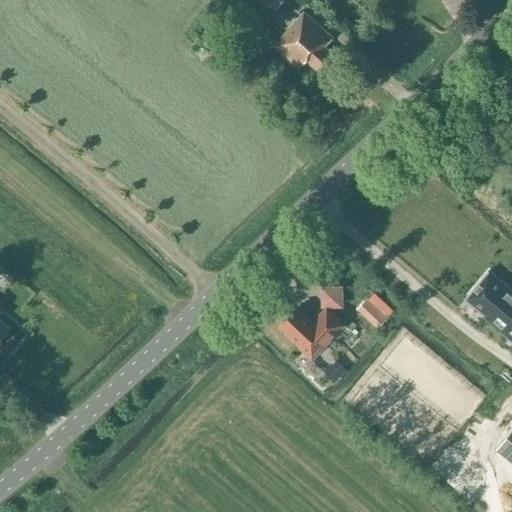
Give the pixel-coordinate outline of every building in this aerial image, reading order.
[(259,0),(275,11),(282,0),(259,0)] [(273,47),(298,68),(305,60),(322,75),(337,59),(324,47),(332,38),(303,13),(273,47)] [(511,291),(489,272),(465,301),(485,318),(484,319),(511,342),(511,291)] [(279,326),(300,347),(299,348),(311,360),(344,326),(326,308),(312,322),(297,308),(279,326)] [(0,338),(9,328),(0,320),(0,338)] [(338,379),(345,372),(335,362),(323,375),(333,385),(338,379)] [(511,429),(495,450),(511,463),(511,429)]
